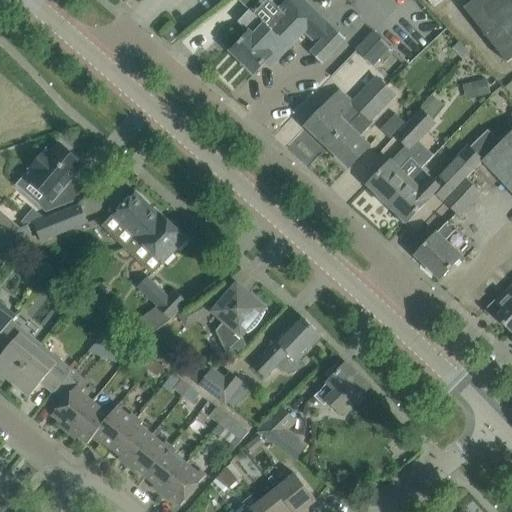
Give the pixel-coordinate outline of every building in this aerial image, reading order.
[(249,32),(231,52),(255,74),(270,58),(275,63),(287,50),(305,32),(318,44),(311,52),(323,63),(345,40),(303,0),(287,0),(287,1),(280,8),(284,14),(270,29),(250,10),(238,22),(249,32)] [(511,0),(475,0),(465,8),(508,63),(511,60),(511,0)] [(164,34),(171,43),(181,36),(173,27),(164,34)] [(357,51),(373,66),(391,47),(375,32),(357,51)] [(460,42),(452,49),(464,61),(471,53),(460,42)] [(365,91),(383,108),(395,95),(378,78),(365,91)] [(488,79),(475,82),(480,97),(492,94),(488,79)] [(383,108),(365,91),(354,103),(341,90),(307,126),(329,146),(362,112),(371,120),(372,119),(383,108)] [(395,137),(411,151),(437,124),(434,121),(446,106),(432,95),(423,106),(422,109),(395,137)] [(372,119),(371,120),(362,112),(329,146),(350,167),(370,147),(362,140),(376,124),(372,119)] [(483,161),(483,162),(511,191),(511,132),(494,150),(483,161)] [(483,161),(494,150),(482,138),(473,148),(469,145),(434,181),(422,169),(388,204),(407,222),(430,199),(435,193),(445,202),(467,179),(483,162),(483,161)] [(40,206),(47,211),(71,202),(61,192),(84,165),(60,144),(51,154),(47,150),(30,169),(44,181),(38,188),(48,197),(40,206)] [(422,169),(411,159),(402,150),(391,162),(391,161),(368,185),(388,204),(422,169)] [(467,179),(445,202),(444,202),(459,216),(481,193),(467,179)] [(141,239),(163,215),(162,214),(161,216),(136,193),(114,216),(138,239),(140,238),(141,239)] [(45,219),(35,223),(42,241),(88,223),(81,205),(45,219)] [(0,209),(0,234),(1,235),(21,228),(0,209)] [(35,209),(22,224),(25,226),(27,225),(28,224),(29,225),(35,223),(45,219),(35,209)] [(166,261),(174,253),(188,239),(163,215),(141,239),(156,252),(166,261)] [(442,279),(462,258),(445,242),(457,230),(448,222),(437,234),(436,234),(416,255),(442,279)] [(1,235),(0,235),(0,240),(4,243),(14,253),(20,246),(13,240),(32,232),(29,225),(28,224),(25,226),(21,228),(1,235)] [(4,243),(0,247),(0,261),(4,265),(14,253),(4,243)] [(49,269),(48,276),(52,282),(59,282),(64,278),(65,271),(61,266),(54,265),(49,269)] [(140,285),(160,305),(172,318),(190,300),(177,288),(170,295),(150,275),(140,285)] [(511,285),(502,295),(503,296),(506,293),(511,298),(511,302),(497,317),(511,332),(511,285)] [(224,322),(216,331),(226,352),(235,348),(241,353),(247,346),(243,336),(247,332),(249,334),(253,331),(256,327),(260,324),(262,319),(265,315),(263,313),(268,308),(255,297),(250,302),(233,287),(217,306),(229,317),(224,322)] [(195,307),(205,301),(208,308),(209,307),(205,301),(181,314),(186,325),(200,317),(195,307)] [(0,334),(11,320),(14,315),(0,303),(0,334)] [(153,334),(172,318),(160,305),(139,320),(153,334)] [(299,359),(322,336),(302,315),(254,364),(266,375),(290,351),(299,359)] [(0,371),(13,382),(42,346),(11,320),(0,334),(0,344),(7,351),(0,359),(0,371)] [(144,326),(135,335),(140,341),(149,333),(144,326)] [(98,341),(125,363),(135,350),(118,336),(117,337),(108,329),(98,341)] [(56,391),(72,371),(42,346),(13,382),(26,393),(27,392),(31,395),(43,381),(56,391)] [(149,369),(157,359),(148,352),(140,362),(149,369)] [(158,376),(165,366),(157,359),(149,369),(158,376)] [(371,387),(348,365),(347,363),(315,396),(324,405),(330,400),(345,414),(371,387)] [(199,385),(226,406),(245,382),(231,371),(225,377),(213,368),(199,385)] [(184,395),(192,386),(182,379),(175,388),(184,395)] [(80,383),(53,415),(70,429),(95,399),(84,390),(86,388),(80,383)] [(194,403),(201,394),(192,386),(184,395),(194,403)] [(107,409),(95,399),(70,429),(88,444),(119,406),(117,405),(113,410),(109,406),(107,409)] [(283,405),(257,431),(296,461),(309,445),(290,431),(298,422),(283,405)] [(96,435),(112,449),(138,417),(131,411),(128,414),(119,406),(88,444),(96,435)] [(220,423),(228,414),(219,407),(211,416),(220,423)] [(235,423),(236,422),(236,421),(228,414),(220,423),(229,430),(233,425),(235,423)] [(130,463),(154,434),(140,423),(142,421),(138,417),(112,449),(130,463)] [(236,448),(249,432),(236,421),(236,422),(235,423),(233,425),(229,430),(231,432),(225,439),(236,448)] [(154,434),(130,463),(147,477),(173,445),(165,439),(163,441),(154,434)] [(259,436),(246,446),(252,454),(265,444),(259,436)] [(164,491),(187,463),(173,451),(176,448),(173,445),(147,477),(164,491)] [(188,463),(164,491),(181,506),(192,493),(206,475),(207,474),(199,468),(197,470),(188,463)] [(218,478),(229,487),(238,480),(228,466),(218,478)] [(310,507),(317,501),(295,473),(276,489),(294,511),(312,511),(313,511),(310,507)] [(0,511),(4,511),(23,489),(6,475),(0,482),(0,511)] [(221,497),(226,493),(213,481),(212,483),(211,484),(221,497)] [(294,511),(276,489),(257,504),(264,511),(294,511)]
